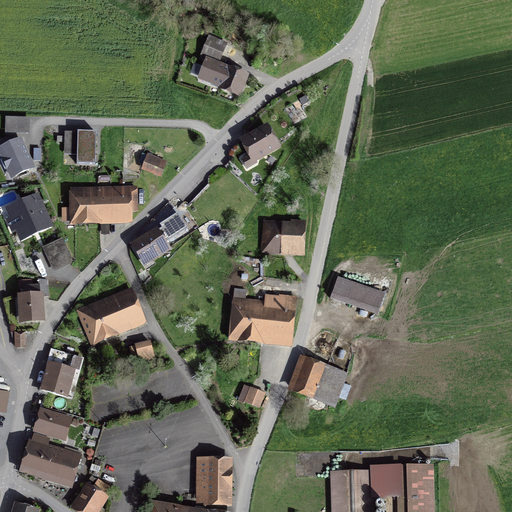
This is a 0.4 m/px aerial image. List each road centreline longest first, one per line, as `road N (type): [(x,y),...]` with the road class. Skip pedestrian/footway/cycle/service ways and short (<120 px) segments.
road 1 (residential): [(364,36),(311,297),(242,511)]
road 2 (residential): [(28,375),(70,295),(218,141),(272,90),(364,36)]
